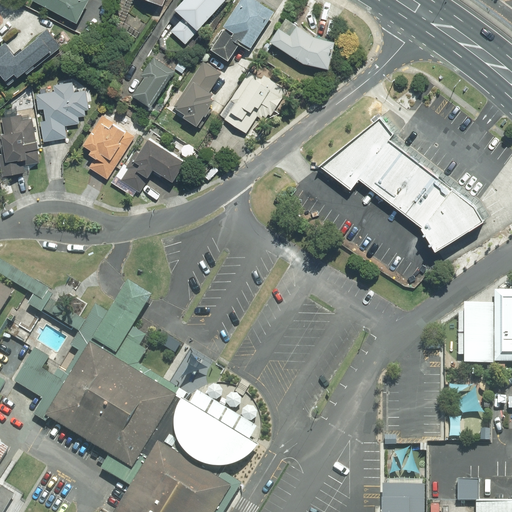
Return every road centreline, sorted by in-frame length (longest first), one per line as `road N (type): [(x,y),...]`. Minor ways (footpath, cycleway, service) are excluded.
road 1 (residential): [(125,229),(171,220),(219,197),(386,60),(421,11)]
road 2 (residential): [(13,225),(40,209),(63,208),(125,229)]
